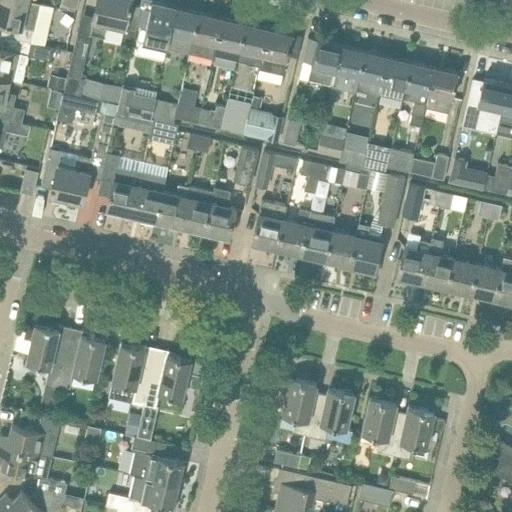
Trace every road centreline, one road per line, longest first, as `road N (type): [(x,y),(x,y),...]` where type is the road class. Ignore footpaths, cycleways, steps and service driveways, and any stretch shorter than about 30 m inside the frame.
road 1 (residential): [(256,305),(229,285),(20,236)]
road 2 (residential): [(475,363),(256,305)]
road 3 (residential): [(208,511),(256,305)]
road 4 (residential): [(511,38),(351,0)]
road 5 (residential): [(450,511),(475,363)]
